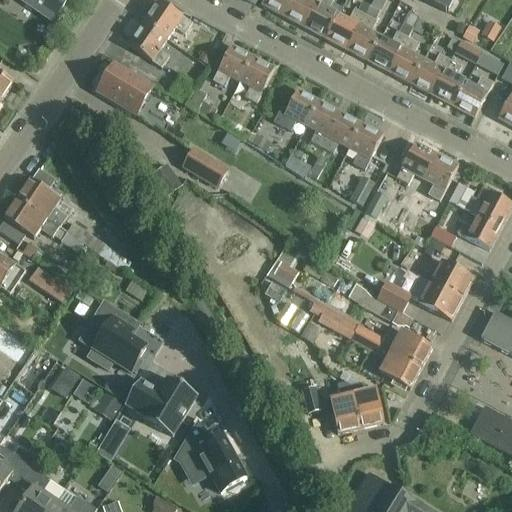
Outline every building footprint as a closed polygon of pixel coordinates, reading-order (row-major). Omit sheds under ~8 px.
[(65,8),(70,0),(17,0),(53,25),(65,8)] [(265,0),(261,8),(283,19),(293,0),(265,0)] [(305,0),(293,0),(283,19),(305,31),(321,0),(306,0),(307,0),(305,0)] [(330,0),(321,0),(305,31),(326,42),(339,17),(329,12),(335,2),(330,0)] [(376,0),(372,8),(348,53),(368,64),(380,40),(371,35),(377,24),(375,23),(387,0),(376,0)] [(418,0),(447,15),(455,0),(418,0)] [(144,26),(167,42),(188,57),(197,63),(208,47),(190,36),(187,41),(195,46),(191,52),(170,39),(176,30),(185,37),(192,26),(159,3),(144,26)] [(339,17),(326,42),(348,53),(372,8),(362,4),(356,13),(354,13),(349,23),(339,17)] [(403,27),(412,32),(418,21),(418,20),(410,15),(403,27)] [(418,21),(412,32),(421,37),(427,26),(418,21)] [(160,53),(167,42),(144,26),(128,48),(161,71),(169,60),(160,53)] [(468,29),(462,40),(472,45),(478,34),(468,29)] [(380,40),(368,64),(389,75),(407,40),(397,35),(391,45),(380,40)] [(407,40),(389,75),(410,87),(423,62),(414,57),(420,47),(407,40)] [(447,50),(455,55),(460,45),(452,40),(447,50)] [(460,45),(455,55),(455,56),(465,61),(471,51),(460,45)] [(229,80),(239,85),(252,61),(231,49),(213,83),(224,90),(229,80)] [(205,52),(198,63),(208,68),(214,58),(205,52)] [(482,56),(476,67),(497,78),(503,67),(482,56)] [(423,62),(410,87),(432,98),(450,63),(439,57),(434,68),(423,62)] [(252,61),(239,85),(249,90),(244,100),(256,107),(274,72),(252,61)] [(450,63),(432,98),(453,109),(466,85),(456,80),(462,70),(450,63)] [(511,88),(511,87),(511,65),(501,83),(511,88)] [(152,91),(115,68),(98,95),(136,118),(152,91)] [(0,104),(0,105),(14,84),(0,75),(0,104)] [(180,78),(168,98),(185,108),(197,88),(180,78)] [(466,85),(453,109),(475,121),(493,87),(482,81),(476,90),(466,85)] [(188,108),(212,122),(217,113),(203,104),(207,97),(198,92),(188,108)] [(297,93),(284,117),(279,115),(273,125),(289,134),(295,124),(305,129),(318,104),(297,93)] [(511,94),(497,122),(511,129),(511,94)] [(318,104),(305,129),(316,135),(310,145),(321,150),(340,116),(318,104)] [(340,116),(321,150),(333,156),(338,147),(348,152),(361,127),(340,116)] [(245,141),(248,143),(251,136),(222,118),(216,127),(244,144),(245,141)] [(361,127),(348,152),(358,157),(353,167),(364,173),(383,139),(361,127)] [(255,139),(251,136),(248,143),(266,154),(270,147),(256,137),(255,139)] [(413,177),(423,183),(436,158),(414,146),(396,181),(408,187),(413,177)] [(194,153),(183,170),(217,190),(228,173),(194,153)] [(436,158),(423,183),(433,189),(428,198),(429,199),(439,204),(458,169),(436,158)] [(288,161),(284,169),(295,174),(299,167),(288,161)] [(183,188),(167,167),(151,178),(156,185),(152,188),(163,203),(183,188)] [(31,181),(17,201),(59,230),(67,219),(55,210),(61,202),(48,193),(55,183),(39,172),(32,182),(31,181)] [(362,180),(350,203),(363,210),(375,187),(362,180)] [(458,186),(448,205),(458,211),(459,210),(464,213),(474,195),(458,186)] [(483,207),(476,220),(499,233),(511,209),(511,207),(481,191),(475,202),(483,207)] [(364,217),(396,235),(399,229),(379,217),(388,202),(377,196),(364,217)] [(413,231),(427,204),(416,199),(415,198),(410,207),(401,224),(413,231)] [(52,240),(59,230),(17,201),(4,221),(5,222),(0,229),(0,234),(19,248),(26,236),(34,241),(40,232),(52,240)] [(215,206),(206,209),(209,219),(218,216),(215,206)] [(457,236),(488,253),(499,233),(476,220),(470,231),(462,226),(457,236)] [(362,222),(357,231),(369,238),(375,229),(362,222)] [(74,226),(67,236),(69,237),(83,249),(84,248),(107,264),(105,267),(118,276),(121,272),(125,275),(131,266),(120,258),(124,254),(109,243),(106,248),(74,226)] [(204,229),(195,231),(197,241),(206,240),(204,229)] [(430,240),(449,250),(454,240),(434,229),(429,239),(430,240)] [(78,256),(83,249),(69,237),(67,236),(61,245),(78,256)] [(430,242),(423,255),(430,259),(433,253),(440,256),(444,249),(430,242)] [(27,245),(21,255),(31,261),(37,251),(27,245)] [(288,247),(267,278),(289,291),(298,275),(289,269),(299,253),(288,247)] [(0,290),(10,297),(18,285),(25,275),(15,268),(0,258),(0,290)] [(406,259),(401,266),(408,271),(413,264),(406,259)] [(309,260),(302,272),(316,281),(324,270),(309,260)] [(260,270),(269,275),(275,266),(266,261),(260,270)] [(430,285),(430,286),(462,303),(474,281),(442,264),(430,285)] [(74,291),(56,279),(52,283),(36,273),(29,284),(63,307),(74,291)] [(379,305),(386,309),(401,316),(410,299),(420,304),(418,307),(450,325),(462,303),(430,286),(417,279),(408,297),(385,286),(377,302),(377,304),(379,305)] [(355,288),(348,300),(359,305),(358,306),(380,319),(386,309),(379,305),(377,304),(377,302),(355,288)] [(317,312),(359,336),(363,330),(359,328),(360,327),(295,290),(292,294),(319,309),(317,312)] [(104,305),(80,344),(93,352),(88,361),(108,374),(114,365),(130,376),(132,374),(135,376),(142,366),(138,364),(146,351),(132,342),(123,336),(131,323),(104,305)] [(413,322),(401,316),(386,309),(380,319),(392,325),(397,329),(406,329),(408,330),(413,322)] [(331,333),(353,345),(358,338),(359,336),(317,312),(314,316),(325,323),(323,327),(332,331),(331,333)] [(494,315),(480,342),(511,359),(511,322),(511,324),(494,315)] [(308,325),(300,339),(307,343),(315,329),(308,325)] [(358,338),(421,372),(432,351),(400,334),(395,343),(386,339),(384,343),(382,342),(383,341),(363,330),(359,336),(358,338)] [(31,353),(7,338),(0,347),(0,348),(23,364),(31,353)] [(377,375),(410,393),(421,372),(358,338),(353,345),(375,356),(377,354),(378,355),(376,358),(385,362),(377,375)] [(66,369),(59,380),(72,389),(80,378),(66,369)] [(140,383),(125,408),(144,420),(143,422),(173,440),(197,399),(168,381),(159,395),(140,383)] [(113,382),(106,392),(126,405),(133,394),(113,382)] [(281,388),(277,389),(281,403),(288,401),(293,400),(289,386),(281,388)] [(351,390),(360,433),(385,427),(376,393),(364,396),(361,386),(349,389),(351,390)] [(329,404),(338,438),(360,433),(351,390),(349,389),(345,387),(337,389),(340,402),(329,404)] [(300,416),(307,415),(308,417),(320,414),(315,392),(302,395),(303,396),(295,397),(300,416)] [(106,396),(99,408),(116,418),(123,407),(106,396)] [(511,424),(484,410),(470,437),(511,459),(511,424)] [(198,425),(174,463),(180,467),(184,474),(197,466),(205,482),(211,479),(211,480),(221,497),(226,494),(227,496),(242,487),(241,486),(247,483),(237,466),(237,465),(238,464),(237,463),(236,464),(234,460),(235,459),(235,458),(233,459),(233,458),(223,441),(212,447),(211,448),(198,425)] [(106,438),(96,454),(111,463),(121,447),(106,438)] [(0,448),(0,494),(8,482),(19,489),(32,470),(37,462),(18,450),(13,457),(0,448)] [(18,511),(49,511),(56,503),(64,492),(51,483),(32,470),(19,489),(29,496),(18,511)] [(369,478),(347,511),(427,511),(416,505),(414,507),(369,478)] [(104,479),(97,489),(106,495),(113,485),(104,479)] [(56,503),(49,511),(96,511),(97,511),(87,505),(86,506),(77,500),(64,492),(56,503)]
